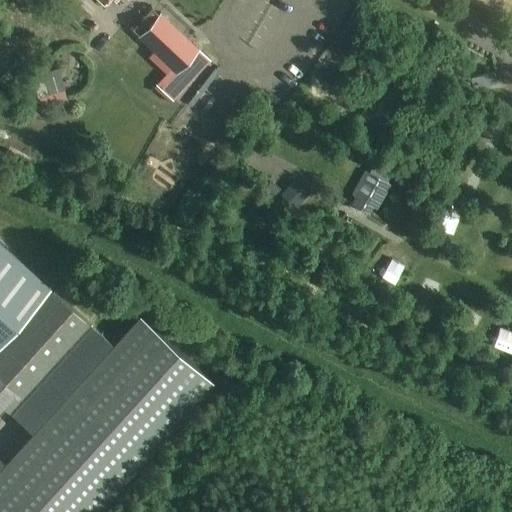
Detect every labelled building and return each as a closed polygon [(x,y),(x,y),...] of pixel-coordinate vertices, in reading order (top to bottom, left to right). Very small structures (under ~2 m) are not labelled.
[(140,42),(178,76),(200,53),(161,18),(140,42)] [(468,67),(474,90),(497,84),(491,61),(488,62),(468,67)] [(41,72),(30,76),(37,97),(48,93),(41,72)] [(59,118),(70,107),(59,96),(48,107),(59,118)] [(477,189),(486,172),(468,162),(459,179),(477,189)] [(366,170),(351,196),(376,210),(391,184),(366,170)] [(272,180),(267,186),(275,193),(280,188),(272,180)] [(285,189),(281,194),(294,207),(302,199),(306,195),(292,182),(285,189)] [(425,233),(446,244),(458,219),(438,208),(425,233)] [(0,343),(51,287),(0,240),(0,343)] [(365,268),(388,284),(396,274),(372,257),(365,268)] [(404,288),(424,295),(431,276),(411,269),(404,288)] [(0,440),(98,333),(51,290),(0,346),(0,440)] [(461,291),(454,308),(472,316),(480,299),(461,291)] [(0,511),(95,511),(214,382),(139,315),(0,468),(0,511)]
